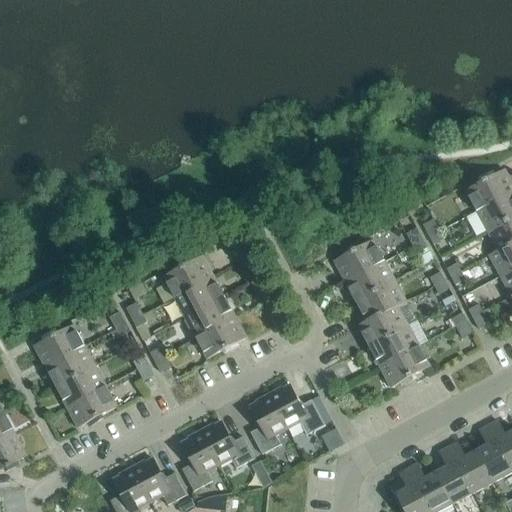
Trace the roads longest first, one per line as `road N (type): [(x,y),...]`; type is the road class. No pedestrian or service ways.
road 1 (residential): [(37,511),(35,495),(303,351)]
road 2 (residential): [(359,457),(511,377)]
